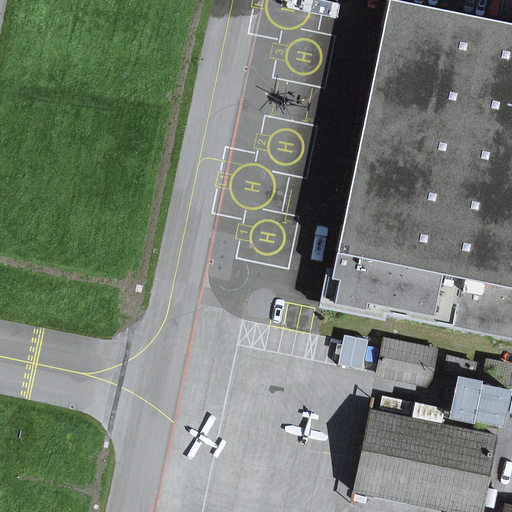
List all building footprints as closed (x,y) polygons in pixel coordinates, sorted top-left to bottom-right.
[(384,322),(385,316),(511,341),(511,25),(389,0),(386,0),(332,270),(326,269),(325,274),(318,308),(384,322)] [(334,365),(366,372),(373,337),(341,331),(334,365)] [(435,351),(384,341),(377,375),(428,385),(435,351)] [(470,381),(474,364),(448,358),(444,375),(470,381)] [(506,384),(510,367),(484,360),(480,377),(506,384)] [(510,391),(459,380),(453,410),(417,403),(414,415),(444,421),(445,417),(502,429),(510,391)] [(370,411),(354,492),(451,511),(479,511),(495,437),(370,411)]
